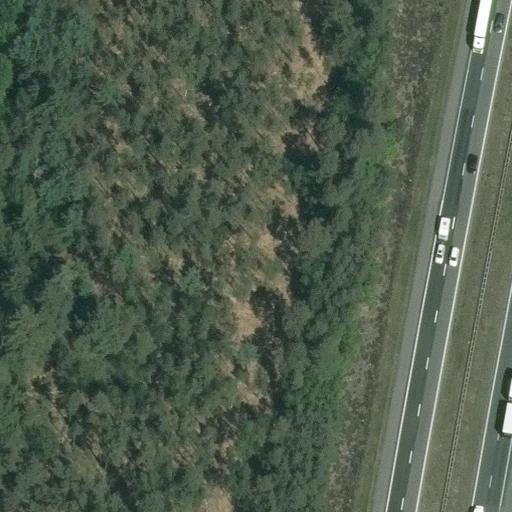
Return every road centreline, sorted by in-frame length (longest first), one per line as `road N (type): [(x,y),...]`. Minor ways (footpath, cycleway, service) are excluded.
road 1 (motorway): [(496,0),(400,511)]
road 2 (motorway): [(484,511),(511,358)]
